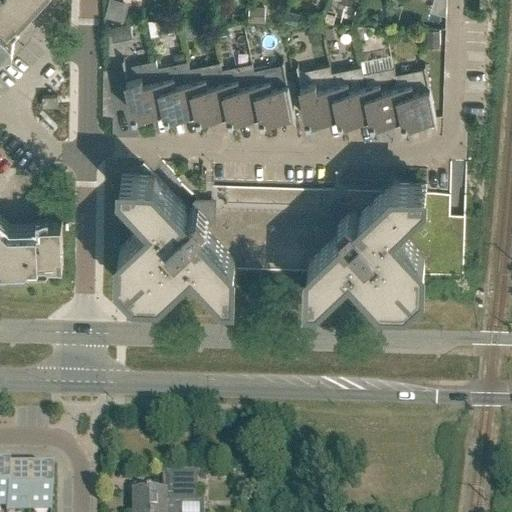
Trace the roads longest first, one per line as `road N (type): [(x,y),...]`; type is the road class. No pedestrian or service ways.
road 1 (residential): [(86,149),(436,156),(450,142),(456,0)]
road 2 (tertiary): [(81,382),(511,400)]
road 3 (tertiary): [(511,342),(83,333)]
road 4 (unclassified): [(83,333),(86,149)]
road 5 (residential): [(84,511),(84,464),(63,439),(0,437)]
